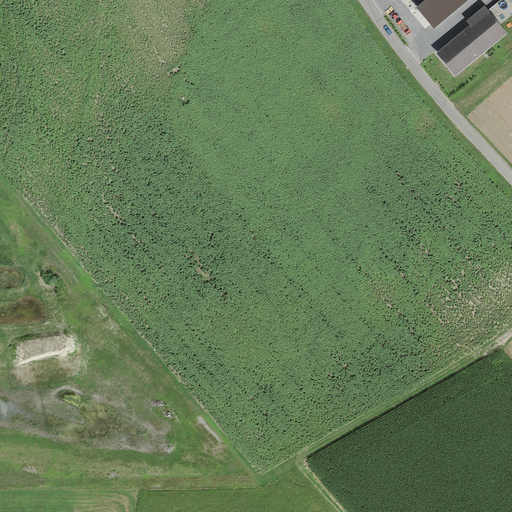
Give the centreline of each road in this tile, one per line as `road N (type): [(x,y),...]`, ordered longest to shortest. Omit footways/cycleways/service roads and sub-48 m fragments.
road 1 (unclassified): [(511,179),(362,0)]
road 2 (track): [(511,346),(467,405),(463,483),(428,511)]
